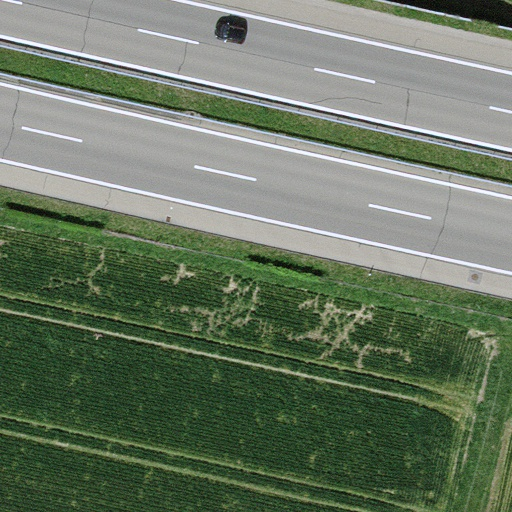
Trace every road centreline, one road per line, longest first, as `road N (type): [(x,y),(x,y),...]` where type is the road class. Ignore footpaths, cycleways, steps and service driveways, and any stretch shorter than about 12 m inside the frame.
road 1 (motorway): [(0,124),(511,239)]
road 2 (motorway): [(511,115),(0,0)]
